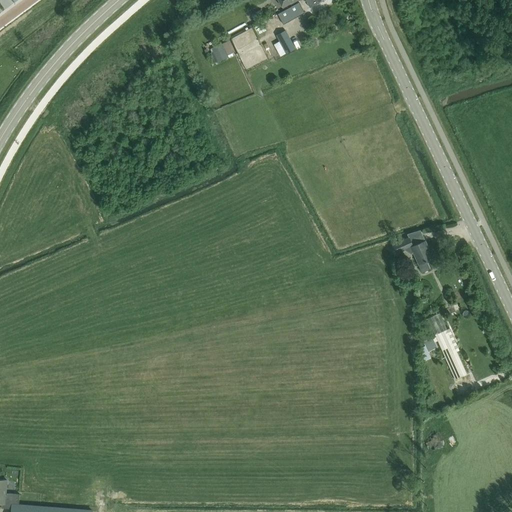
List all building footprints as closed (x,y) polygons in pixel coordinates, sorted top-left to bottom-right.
[(266,0),(270,8),(279,5),(276,0),(266,0)] [(305,0),(310,8),(324,0),(305,0)] [(305,13),(299,2),(277,14),(283,25),(305,13)] [(261,9),(251,15),(256,23),(265,18),(261,9)] [(285,30),(276,36),(285,54),(295,49),(285,30)] [(222,44),(211,49),(218,62),(228,58),(222,44)] [(411,255),(414,254),(419,265),(433,259),(433,258),(436,257),(436,256),(433,250),(432,249),(429,250),(425,241),(413,246),(409,238),(393,245),(397,253),(404,250),(411,255)] [(467,374),(465,372),(456,352),(459,351),(450,329),(447,330),(440,314),(429,319),(455,377),(456,379),(467,374)] [(438,348),(433,338),(423,343),(428,353),(428,352),(438,348)] [(0,479),(0,503),(1,504),(1,508),(12,509),(11,511),(91,511),(92,510),(19,505),(20,494),(6,493),(7,480),(0,479)]
